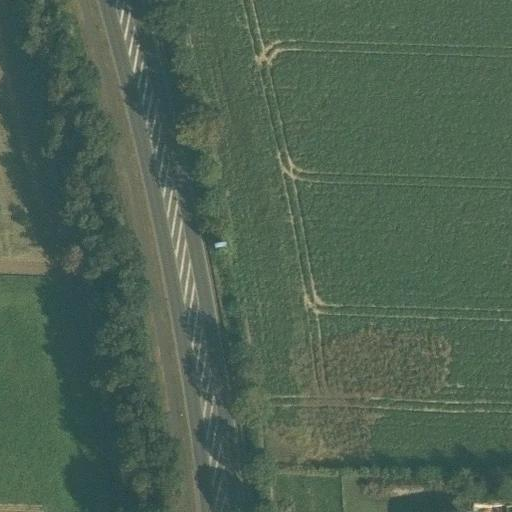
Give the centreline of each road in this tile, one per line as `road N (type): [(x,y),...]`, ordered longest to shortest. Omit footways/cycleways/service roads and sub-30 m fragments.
road 1 (secondary): [(224,511),(165,185),(118,0)]
road 2 (track): [(511,300),(257,290)]
